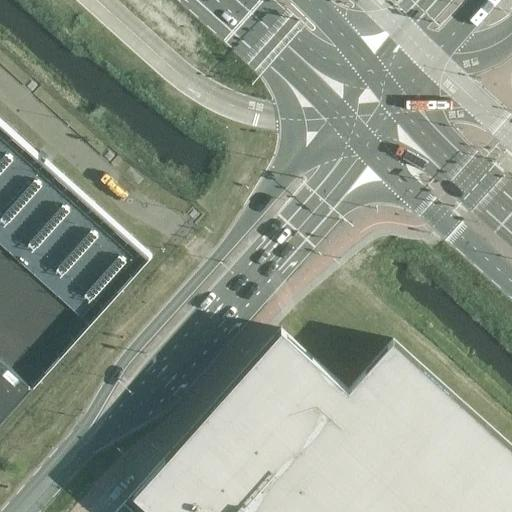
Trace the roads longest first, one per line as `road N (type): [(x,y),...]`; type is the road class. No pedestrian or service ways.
road 1 (secondary): [(341,117),(122,361),(47,482)]
road 2 (secondary): [(47,482),(154,388),(365,146)]
road 3 (secondary): [(365,146),(511,282)]
road 4 (primary): [(215,0),(341,117)]
road 5 (secondary): [(511,217),(395,102)]
road 6 (secondary): [(395,102),(483,0)]
